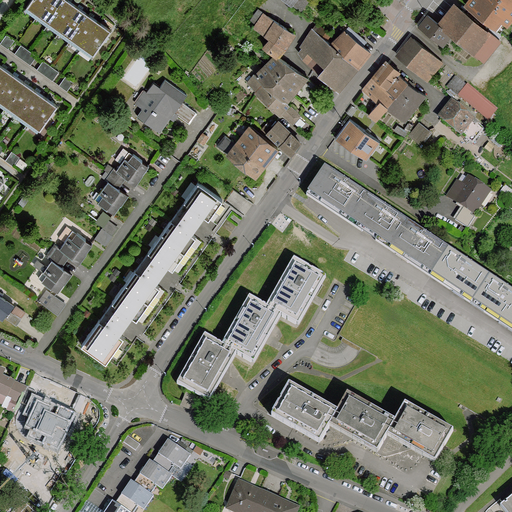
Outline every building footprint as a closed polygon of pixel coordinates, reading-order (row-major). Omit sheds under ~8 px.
[(63,0),(37,0),(29,12),(96,59),(113,34),(63,0)] [(309,0),(294,0),(291,5),(301,11),(309,0)] [(511,24),(511,0),(468,0),(464,7),(503,37),(511,24)] [(503,41),(455,2),(438,22),(427,13),(419,24),(445,45),(452,36),(485,63),(503,41)] [(271,41),(288,51),(297,36),(264,14),(254,29),(271,41)] [(301,47),(297,52),(316,72),(338,91),(371,51),(344,29),(329,42),(311,28),(299,46),(301,47)] [(7,34),(1,43),(9,49),(15,40),(7,34)] [(411,35),(395,54),(428,81),(443,62),(411,35)] [(265,50),(275,57),(282,59),(288,51),(271,41),(265,50)] [(21,45),(15,53),(31,65),(37,56),(21,45)] [(275,57),(249,82),(258,93),(256,95),(281,119),(284,116),(294,126),(303,117),(290,105),(311,80),(282,59),(275,57)] [(400,71),(386,60),(362,89),(404,122),(426,96),(398,74),(400,71)] [(43,61),(37,70),(53,81),(59,73),(43,61)] [(0,66),(0,106),(41,136),(61,110),(0,66)] [(66,77),(59,86),(67,91),(74,83),(66,77)] [(502,111),(458,77),(450,88),(494,122),(502,111)] [(143,110),(138,117),(161,134),(171,120),(183,103),(188,96),(167,81),(161,89),(154,84),(148,93),(144,90),(134,104),(143,110)] [(477,119),(453,99),(438,117),(462,137),(477,119)] [(183,103),(171,120),(174,122),(179,117),(189,124),(197,114),(183,103)] [(379,141),(349,119),(335,137),(366,159),(379,141)] [(432,132),(419,122),(408,135),(419,144),(423,139),(425,141),(432,132)] [(302,143),(279,123),(267,135),(291,156),(302,143)] [(229,156),(228,157),(258,182),(282,152),(251,127),(237,145),(229,156)] [(229,156),(237,145),(226,136),(217,147),(229,156)] [(12,152),(6,161),(14,167),(20,158),(12,152)] [(108,181),(110,182),(101,194),(105,196),(100,203),(116,215),(129,196),(120,189),(128,178),(137,185),(151,166),(135,155),(130,161),(127,159),(118,171),(116,169),(108,181)] [(511,288),(325,166),(306,195),(511,329),(511,288)] [(457,180),(447,197),(462,207),(472,213),(475,215),(491,191),(468,175),(462,184),(457,180)] [(199,183),(82,345),(106,362),(112,354),(117,358),(122,351),(117,347),(124,337),(119,333),(132,316),(137,319),(143,311),(148,315),(159,299),(154,295),(160,287),(155,283),(168,266),(173,269),(179,261),(184,265),(196,249),(190,245),(196,237),(192,233),(204,216),(208,219),(214,211),(220,215),(225,208),(220,204),(223,200),(199,183)] [(472,213),(462,207),(454,219),(467,228),(474,218),(471,215),(472,213)] [(109,220),(95,238),(106,246),(120,228),(109,220)] [(50,258),(52,260),(44,271),(47,274),(42,281),(58,293),(72,274),(62,267),(70,256),(80,263),(93,244),(77,232),(72,239),(69,237),(60,248),(58,247),(50,258)] [(268,306),(282,315),(300,324),(327,276),(295,258),(268,306)] [(67,304),(48,290),(39,302),(58,316),(67,304)] [(0,317),(3,319),(4,317),(17,326),(21,319),(10,311),(15,304),(4,296),(5,295),(0,291),(0,317)] [(250,296),(222,344),(237,353),(255,363),(282,315),(268,306),(250,296)] [(237,353),(222,344),(205,335),(177,383),(209,402),(237,353)] [(0,450),(40,476),(93,413),(0,371),(0,395),(12,401),(0,419),(0,450)] [(330,423),(337,410),(289,382),(272,413),(320,440),(330,423)] [(377,450),(387,433),(395,419),(347,392),(337,410),(330,423),(377,450)] [(395,419),(387,433),(435,461),(453,429),(405,402),(395,419)] [(191,455),(169,440),(154,462),(170,473),(176,464),(182,468),(191,455)] [(170,473),(154,462),(151,460),(136,483),(152,493),(157,485),(164,489),(173,475),(170,473)] [(152,493),(136,483),(132,480),(117,503),(130,511),(134,511),(139,506),(145,510),(155,496),(152,493)] [(297,511),(300,507),(240,481),(228,508),(236,511),(297,511)] [(130,511),(117,503),(113,501),(105,511),(130,511)] [(100,511),(102,506),(85,502),(82,511),(100,511)]
